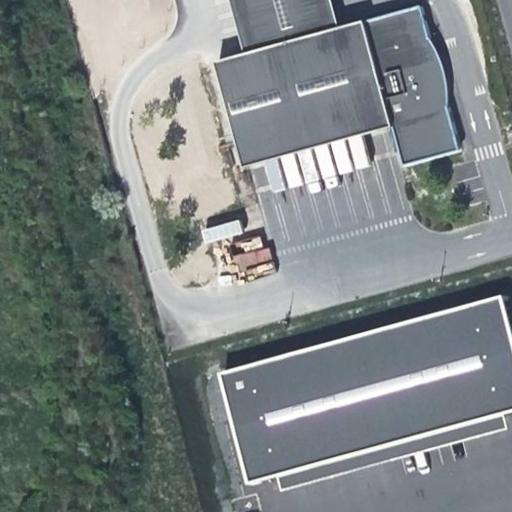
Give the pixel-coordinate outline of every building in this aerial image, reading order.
[(218,63),(245,160),(248,169),(396,129),(406,167),(436,159),(463,152),(451,108),(450,82),(448,73),(445,65),(438,48),(435,42),(432,39),(423,7),(342,29),(334,0),(232,0),(248,55),(218,63)] [(240,220),(201,229),(204,242),(243,234),(240,220)] [(260,237),(232,244),(235,254),(263,247),(260,237)] [(268,247),(233,257),(240,279),(275,268),(268,247)] [(511,317),(506,296),(224,374),(254,486),(511,413),(511,317)]
